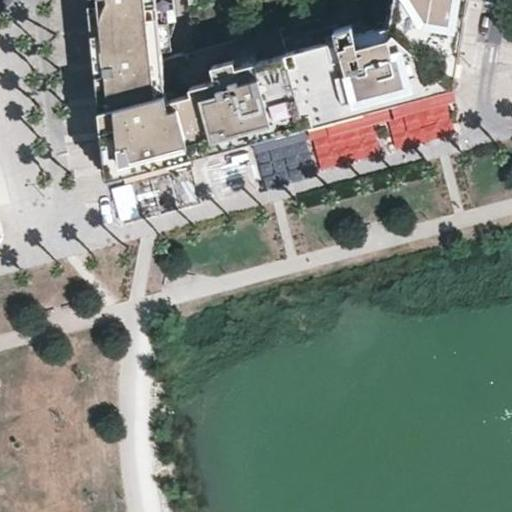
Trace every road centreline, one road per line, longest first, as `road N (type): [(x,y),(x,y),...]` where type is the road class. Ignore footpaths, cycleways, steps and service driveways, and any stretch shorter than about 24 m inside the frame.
road 1 (residential): [(74,244),(62,194),(48,0)]
road 2 (residential): [(502,0),(484,136),(511,129)]
